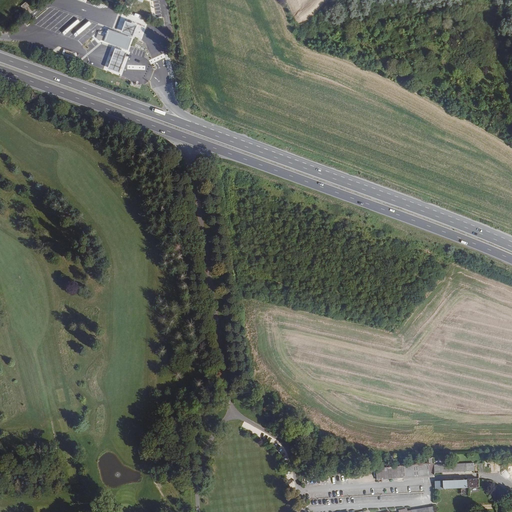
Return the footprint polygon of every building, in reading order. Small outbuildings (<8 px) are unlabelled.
[(88,25),(84,19),(72,27),(76,33),(88,25)] [(123,32),(135,36),(139,25),(127,20),(123,32)] [(121,33),(121,34),(109,29),(104,42),(112,44),(113,44),(128,49),(129,46),(130,46),(133,38),(121,33)] [(99,32),(97,39),(103,41),(106,34),(99,32)] [(128,52),(116,48),(112,59),(108,69),(120,73),(124,63),(128,52)] [(377,481),(428,478),(427,465),(376,469),(377,481)] [(434,468),(434,475),(466,474),(466,467),(434,468)] [(435,484),(435,492),(467,491),(467,483),(435,484)] [(432,509),(432,511),(480,511),(494,510),(493,499),(432,509)]
